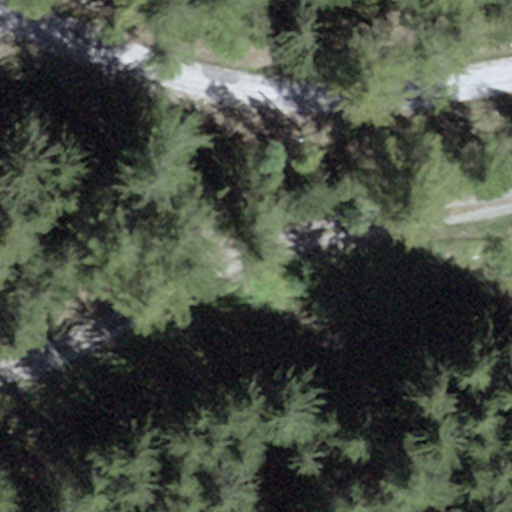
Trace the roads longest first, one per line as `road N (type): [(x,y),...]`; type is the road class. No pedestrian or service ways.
road 1 (track): [(511,203),(298,237),(38,369),(0,373)]
road 2 (unclassified): [(0,20),(123,66),(251,94),(397,96),(511,77)]
